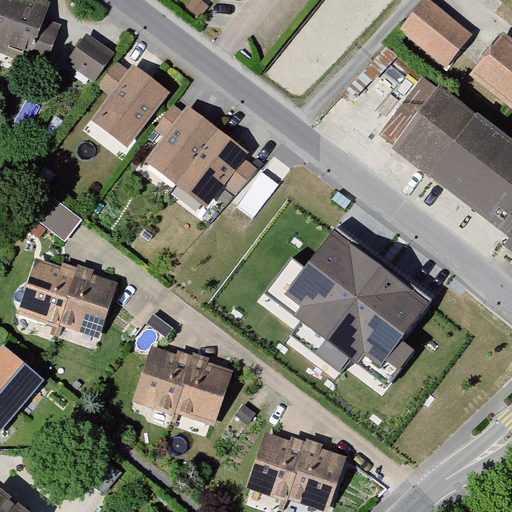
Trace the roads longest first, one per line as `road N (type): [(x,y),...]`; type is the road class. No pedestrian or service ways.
road 1 (residential): [(122,0),(511,296)]
road 2 (tertiary): [(511,433),(409,511)]
